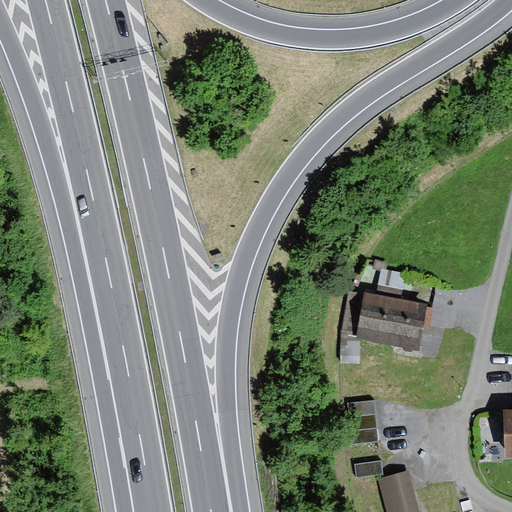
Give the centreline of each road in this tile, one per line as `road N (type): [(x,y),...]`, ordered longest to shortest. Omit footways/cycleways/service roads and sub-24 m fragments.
road 1 (motorway): [(241,511),(226,365),(233,302),(259,223),(303,155),(355,104),(510,0)]
road 2 (motorway): [(211,511),(106,0)]
road 3 (motorway): [(48,0),(91,181),(152,511)]
road 4 (motorway): [(0,20),(55,167),(111,433),(143,511)]
road 5 (residential): [(511,507),(482,496),(460,459),(511,223)]
road 6 (motorway): [(462,0),(414,24),(346,39),(276,34),(197,0)]
